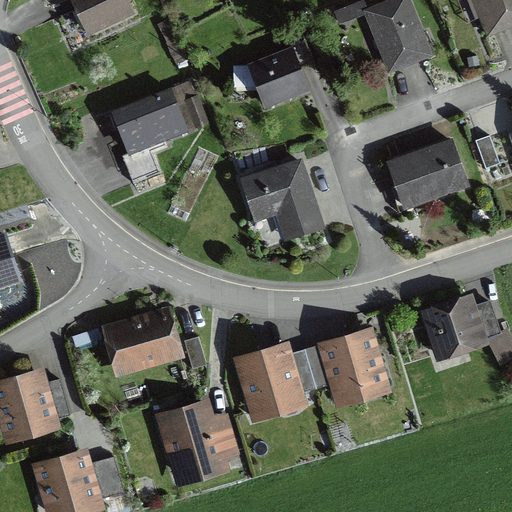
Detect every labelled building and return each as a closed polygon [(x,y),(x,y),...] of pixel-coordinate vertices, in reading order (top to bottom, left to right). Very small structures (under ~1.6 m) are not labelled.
[(133,18),(123,0),(69,0),(88,39),(133,18)] [(431,60),(407,0),(405,0),(367,15),(364,5),(335,16),(340,28),(366,18),(389,77),(431,60)] [(511,30),(511,0),(473,0),(489,39),(511,30)] [(308,95),(292,54),(250,69),(266,111),(308,95)] [(170,95),(113,117),(130,160),(125,162),(134,185),(159,175),(150,153),(187,138),(170,95)] [(489,136),(475,141),(485,169),(499,164),(489,136)] [(468,193),(452,146),(390,167),(407,214),(468,193)] [(301,164),(243,184),(257,225),(277,219),(286,245),(324,233),(301,164)] [(0,294),(19,288),(4,240),(0,241),(0,294)] [(472,301),(422,318),(438,367),(488,350),(486,344),(500,339),(489,308),(476,313),(472,301)] [(183,363),(169,314),(102,332),(116,382),(183,363)] [(372,334),(319,350),(319,352),(330,388),(337,414),(391,398),(372,334)] [(199,336),(185,340),(195,369),(208,365),(199,336)] [(288,349),(236,364),(255,428),(307,413),(303,396),(292,360),(288,349)] [(330,388),(319,352),(292,360),(303,396),(330,388)] [(43,376),(0,388),(0,423),(7,447),(60,432),(58,424),(69,421),(59,387),(47,390),(43,376)] [(208,406),(156,422),(177,492),(229,477),(226,466),(240,462),(227,420),(213,424),(208,406)] [(86,455),(33,470),(45,511),(101,511),(99,503),(122,496),(113,463),(91,470),(86,455)]
